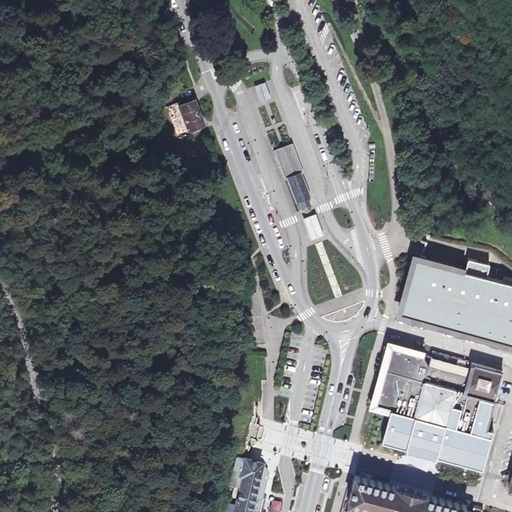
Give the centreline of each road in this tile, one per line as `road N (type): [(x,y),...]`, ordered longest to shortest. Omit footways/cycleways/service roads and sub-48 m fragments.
road 1 (unclassified): [(368,254),(392,241),(396,199),(374,85),(337,0)]
road 2 (secondary): [(218,104),(276,257),(315,322)]
road 3 (tertiary): [(0,289),(49,426),(56,511)]
road 4 (secondary): [(368,254),(297,67)]
road 5 (residential): [(315,322),(285,455),(283,511)]
road 6 (secondary): [(345,332),(307,511)]
road 7 (unclassified): [(366,320),(511,360)]
